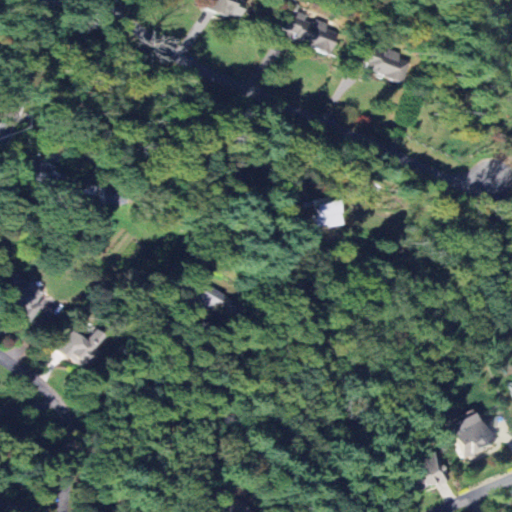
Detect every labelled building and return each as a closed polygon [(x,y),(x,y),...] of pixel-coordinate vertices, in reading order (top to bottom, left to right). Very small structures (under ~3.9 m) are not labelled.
[(213,0),(217,1),(212,12),(234,21),(242,0),(213,0)] [(291,39),(334,59),(343,40),(288,14),(281,29),(293,35),(291,39)] [(357,66),(398,82),(407,59),(367,43),(357,66)] [(23,177),(46,190),(50,182),(57,186),(64,174),(45,163),(42,168),(31,161),(23,177)] [(338,225),(335,199),(311,202),(314,228),(338,225)] [(28,323),(39,305),(36,303),(45,289),(11,267),(0,284),(0,286),(6,291),(0,299),(16,309),(13,314),(28,323)] [(72,330),(53,350),(64,360),(67,357),(79,370),(107,341),(94,329),(82,341),(72,330)] [(462,460),(469,456),(471,460),(494,448),(475,411),(445,427),(462,460)] [(417,498),(448,476),(431,452),(401,474),(417,498)]
